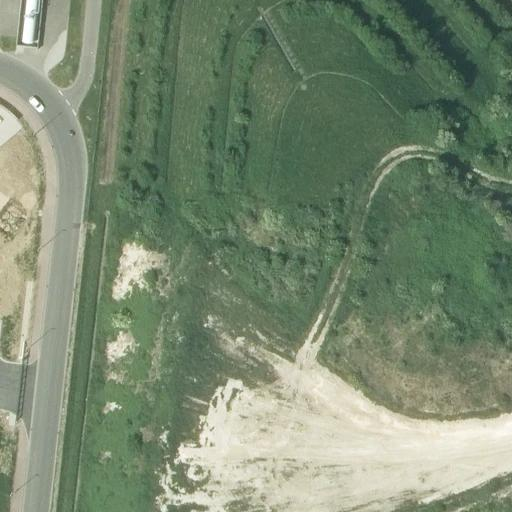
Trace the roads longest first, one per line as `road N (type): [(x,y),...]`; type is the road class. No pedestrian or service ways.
road 1 (tertiary): [(35,511),(71,147),(50,104),(0,79)]
road 2 (track): [(58,114),(82,88),(91,62),(97,0)]
